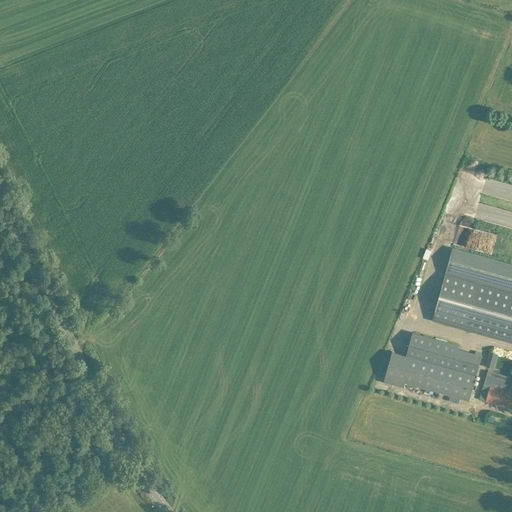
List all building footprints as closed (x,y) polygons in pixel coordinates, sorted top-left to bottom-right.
[(511,185),(485,179),(475,218),(511,227),(511,200),(508,196),(511,194),(511,185)] [(511,264),(452,248),(432,319),(511,341),(511,264)] [(392,351),(383,382),(402,387),(404,382),(469,400),(475,376),(481,354),(458,347),(459,345),(412,332),(406,355),(392,351)] [(492,369),(497,353),(487,350),(483,366),(492,369)] [(479,399),(499,405),(509,407),(511,395),(511,391),(510,391),(511,385),(511,377),(488,371),(479,399)]
